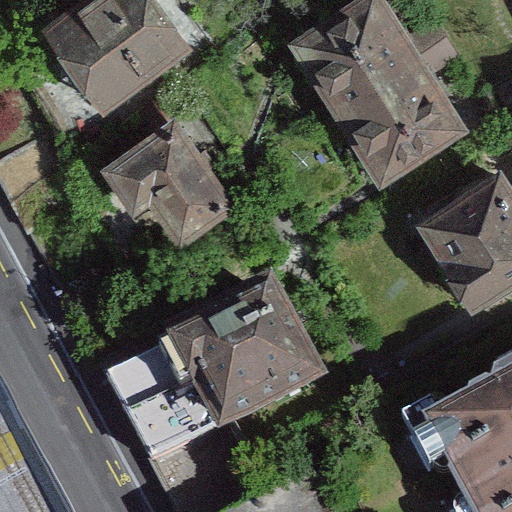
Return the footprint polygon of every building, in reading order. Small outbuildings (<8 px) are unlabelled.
[(202,31),(179,0),(57,0),(48,7),(112,95),(202,31)] [(345,93),(434,38),(409,0),(329,0),(298,20),(345,93)] [(345,93),(391,168),(480,112),(434,38),(345,93)] [(246,190),(183,100),(108,152),(141,199),(157,187),(187,231),(246,190)] [(511,281),(511,151),(427,203),(485,298),(511,281)] [(339,368),(286,259),(174,313),(184,334),(116,366),(160,455),(339,368)] [(511,511),(511,372),(431,416),(482,511),(511,511)] [(331,511),(311,476),(263,503),(260,496),(231,511),(331,511)]
